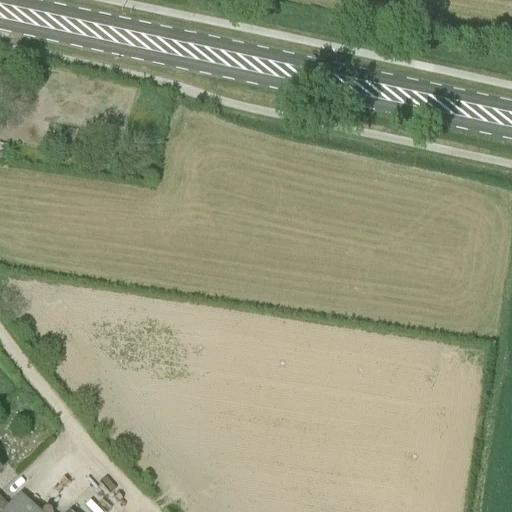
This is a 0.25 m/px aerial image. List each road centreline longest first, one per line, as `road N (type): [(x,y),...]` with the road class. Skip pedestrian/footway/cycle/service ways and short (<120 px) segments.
road 1 (primary): [(511,121),(0,11)]
road 2 (unclassified): [(151,511),(81,442),(0,333)]
